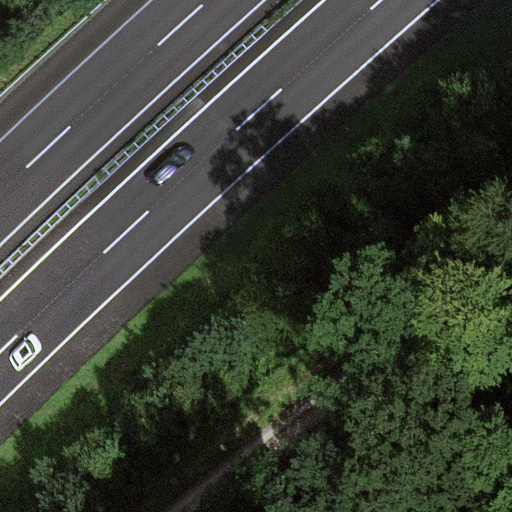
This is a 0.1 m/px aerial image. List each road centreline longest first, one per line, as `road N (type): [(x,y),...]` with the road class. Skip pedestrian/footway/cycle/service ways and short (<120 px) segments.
road 1 (motorway): [(0,352),(383,0)]
road 2 (track): [(198,511),(511,267)]
road 3 (motorway): [(208,0),(0,193)]
